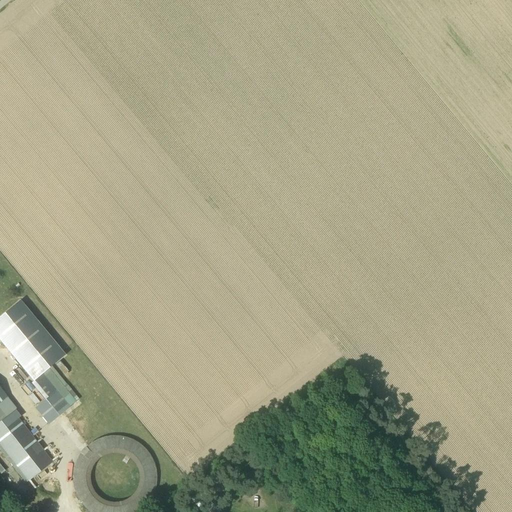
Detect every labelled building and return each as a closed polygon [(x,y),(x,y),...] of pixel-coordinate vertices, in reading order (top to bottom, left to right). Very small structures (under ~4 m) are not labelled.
[(0,341),(33,382),(42,374),(65,355),(21,301),(0,317),(0,341)] [(33,382),(32,383),(46,400),(35,409),(48,425),(76,403),(50,371),(43,376),(42,374),(33,382)] [(15,411),(16,411),(16,410),(7,398),(0,403),(0,423),(10,415),(7,412),(13,408),(15,411)] [(0,444),(29,482),(52,463),(30,435),(18,419),(13,413),(15,411),(13,408),(7,412),(10,415),(0,423),(0,444)] [(152,496),(153,493),(154,489),(155,485),(156,482),(156,478),(156,475),(155,471),(154,467),(153,464),(152,460),(150,457),(148,454),(146,451),(143,448),(141,446),(138,444),(135,442),(132,440),(128,439),(125,438),(121,437),(117,436),(114,436),(110,436),(106,437),(103,438),(99,439),(96,440),(93,442),(90,444),(87,446),(84,448),(82,451),(79,454),(77,457),(76,460),(74,464),(73,467),(72,471),(72,475),(72,478),(72,482),(72,485),(73,489),(74,493),(76,496),(77,499),(79,502),(82,505),(84,508),(87,510),(88,511),(138,511),(141,510),(143,508),(146,505),(148,502),(150,499),(152,496)]
